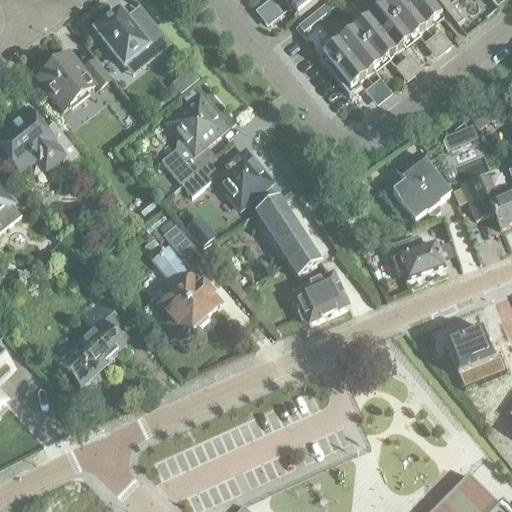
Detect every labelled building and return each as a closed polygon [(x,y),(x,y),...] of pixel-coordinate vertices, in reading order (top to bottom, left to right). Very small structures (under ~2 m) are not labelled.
[(270,0),(257,11),(269,26),(283,15),(272,0),(270,0)] [(289,0),(285,4),(297,19),(321,0),(289,0)] [(333,0),(329,4),(334,10),(347,0),(333,0)] [(411,45),(426,33),(399,0),(396,0),(383,11),(411,45)] [(426,0),(399,0),(426,33),(442,20),(426,0)] [(447,0),(436,0),(445,12),(452,6),(447,0)] [(489,0),(491,1),(497,10),(509,0),(489,0)] [(329,4),(314,16),(320,22),(334,10),(329,4)] [(452,6),(445,12),(458,27),(464,22),(452,6)] [(383,11),(368,23),(396,57),(411,45),(383,11)] [(97,32),(94,34),(123,69),(138,56),(146,65),(167,48),(143,18),(129,29),(118,16),(111,21),(110,21),(107,23),(106,21),(95,30),(97,32)] [(304,35),(320,22),(314,16),(298,28),(304,35)] [(368,23),(354,35),(381,69),(396,57),(368,23)] [(429,41),(441,56),(452,47),(441,33),(429,41)] [(354,35),(339,47),(366,81),(381,69),(354,35)] [(339,47),(323,60),(319,62),(350,100),(362,90),(359,87),(366,81),(339,47)] [(98,93),(110,83),(94,64),(83,73),(69,55),(36,81),(63,115),(95,89),(98,93)] [(379,107),(393,95),(380,80),(366,92),(379,107)] [(162,165),(182,188),(216,160),(206,148),(224,132),(199,101),(191,93),(183,100),(190,109),(168,126),(180,141),(177,145),(177,152),(162,165)] [(485,111),(470,122),(479,134),(479,133),(493,122),(485,111)] [(46,174),(63,160),(68,167),(78,158),(53,126),(43,134),(27,114),(0,136),(0,147),(21,174),(37,162),(46,174)] [(464,149),(481,136),(479,133),(479,134),(470,122),(454,135),(464,149)] [(440,216),(440,209),(438,207),(450,198),(417,155),(396,172),(405,185),(392,195),(399,203),(415,224),(427,215),(429,218),(435,219),(440,216)] [(216,160),(182,188),(192,200),(214,181),(240,212),(270,187),(245,156),(226,172),(216,160)] [(446,175),(450,184),(462,179),(458,170),(446,175)] [(476,223),(493,216),(500,233),(511,227),(511,182),(492,191),(488,180),(463,190),(476,223)] [(0,237),(21,221),(0,194),(0,237)] [(256,217),(297,280),(297,281),(320,266),(280,203),(256,217)] [(117,208),(110,221),(119,233),(130,225),(117,208)] [(199,217),(186,230),(203,247),(216,234),(199,217)] [(183,261),(194,251),(177,231),(166,241),(183,261)] [(404,275),(407,285),(444,272),(435,246),(419,252),(415,241),(388,251),(398,277),(404,275)] [(198,275),(189,283),(183,277),(187,274),(168,253),(155,265),(173,286),(177,283),(182,289),(157,311),(183,341),(221,307),(203,287),(206,284),(198,275)] [(308,328),(347,309),(333,278),(293,296),(300,310),(298,318),(300,324),(307,325),(308,328)] [(81,391),(125,352),(110,334),(119,326),(100,304),(81,321),(93,334),(58,365),(81,391)] [(500,360),(495,363),(486,342),(489,342),(484,331),(474,336),(475,337),(446,349),(458,379),(464,393),(507,375),(500,360)] [(0,411),(6,406),(0,399),(0,385),(12,374),(8,369),(0,360),(0,411)] [(502,511),(470,480),(437,511),(502,511)]
